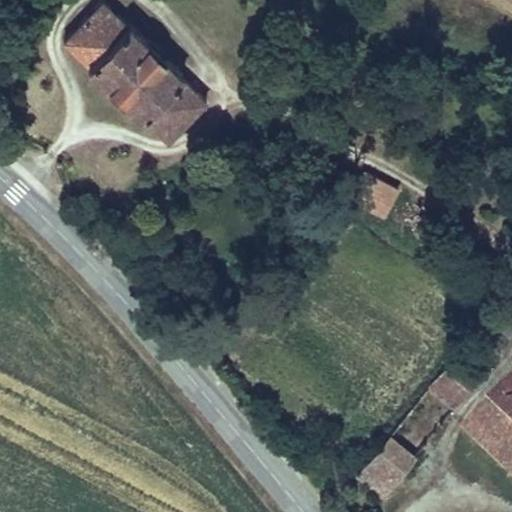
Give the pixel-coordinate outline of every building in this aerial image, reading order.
[(105,0),(101,0),(63,41),(173,144),(214,101),(105,0)] [(401,188),(363,169),(349,198),(387,216),(401,188)] [(509,338),(511,334),(511,299),(508,296),(488,319),(509,338)] [(429,386),(457,409),(482,379),(454,357),(429,386)] [(511,385),(465,433),(511,478),(511,385)] [(457,409),(429,386),(388,436),(416,458),(457,409)] [(406,471),(416,458),(388,436),(378,448),(406,471)] [(393,487),(406,471),(378,448),(350,482),(362,491),(376,473),(393,487)]
